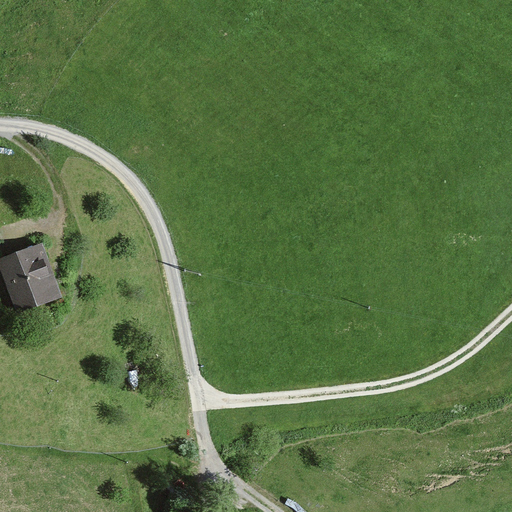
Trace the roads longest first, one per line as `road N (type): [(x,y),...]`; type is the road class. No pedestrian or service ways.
road 1 (unclassified): [(11,134),(94,163),(143,207),(197,399)]
road 2 (unclassified): [(197,399),(223,408),(431,383),(511,321)]
road 3 (unclassified): [(197,399),(210,460),(262,511)]
road 4 (unclassified): [(11,134),(50,189),(46,243)]
